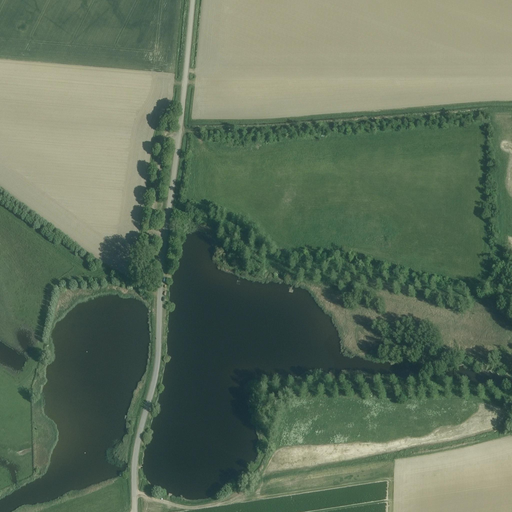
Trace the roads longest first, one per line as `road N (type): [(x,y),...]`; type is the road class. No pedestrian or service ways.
road 1 (unclassified): [(134,511),(136,448),(158,355),(192,0)]
road 2 (track): [(180,129),(490,111)]
